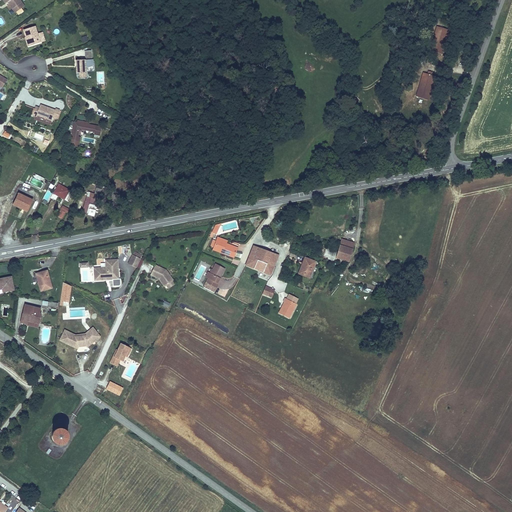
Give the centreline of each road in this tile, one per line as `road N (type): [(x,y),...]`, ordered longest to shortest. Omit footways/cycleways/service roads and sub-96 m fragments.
road 1 (tertiary): [(252,511),(0,333)]
road 2 (primary): [(43,246),(272,202)]
road 3 (primary): [(272,202),(447,169)]
road 4 (tertiary): [(501,0),(447,169)]
